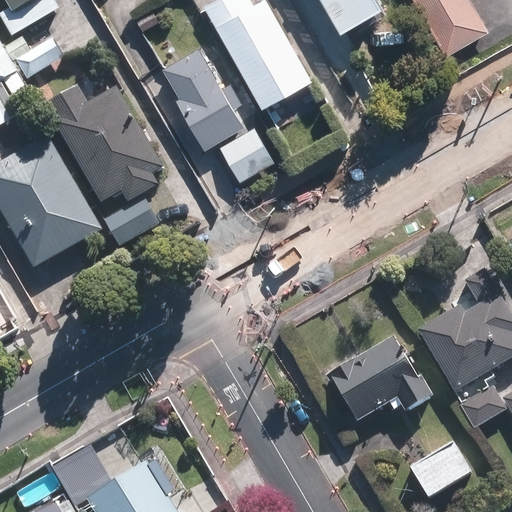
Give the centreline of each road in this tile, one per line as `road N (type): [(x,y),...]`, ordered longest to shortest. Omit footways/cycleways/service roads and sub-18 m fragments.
road 1 (secondary): [(511,132),(198,314)]
road 2 (secondary): [(198,314),(0,427)]
road 3 (residential): [(312,511),(198,314)]
